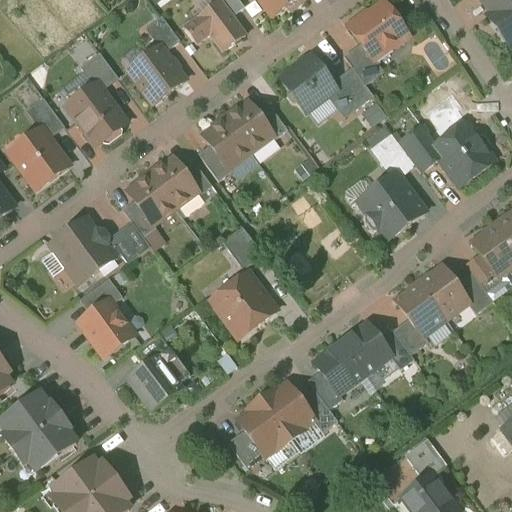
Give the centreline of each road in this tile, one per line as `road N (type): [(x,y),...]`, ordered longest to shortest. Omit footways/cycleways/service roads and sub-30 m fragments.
road 1 (residential): [(511,185),(149,459)]
road 2 (residential): [(339,0),(0,254)]
road 3 (residential): [(0,314),(96,387),(149,459)]
road 4 (residential): [(511,124),(431,0)]
road 5 (residential): [(149,459),(167,486),(243,496),(271,511)]
